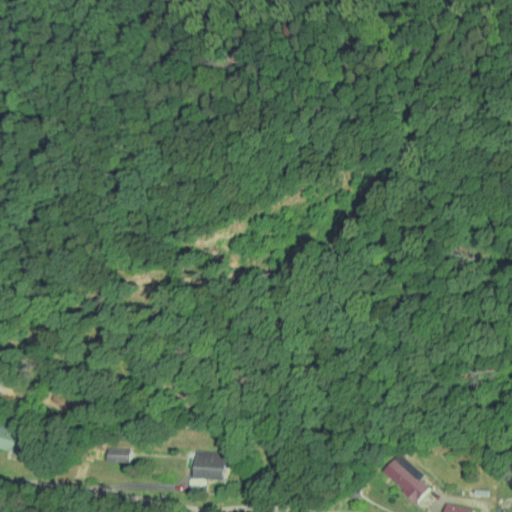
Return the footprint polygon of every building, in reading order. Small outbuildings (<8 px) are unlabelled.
[(19,427),(0,424),(0,446),(16,449),(19,427)] [(131,448),(109,447),(109,460),(131,461),(131,448)] [(227,479),(228,451),(197,450),(196,478),(227,479)] [(422,478),(426,473),(401,453),(385,473),(419,501),(431,486),(422,478)] [(445,511),(473,511),(474,508),(447,503),(445,511)]
